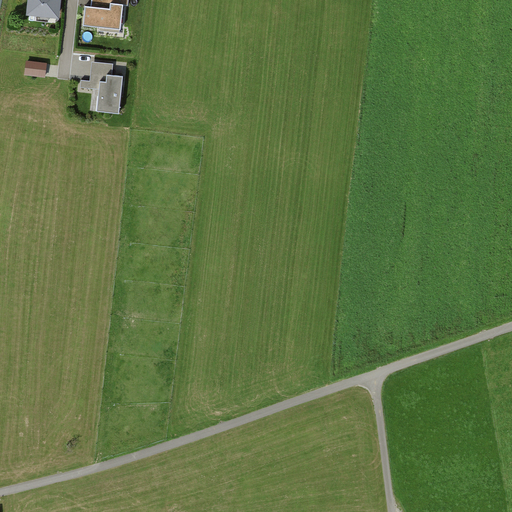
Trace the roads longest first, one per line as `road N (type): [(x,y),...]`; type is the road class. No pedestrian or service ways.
road 1 (residential): [(374,376),(110,465),(0,493)]
road 2 (residential): [(511,326),(374,376)]
road 3 (residential): [(374,376),(392,511)]
